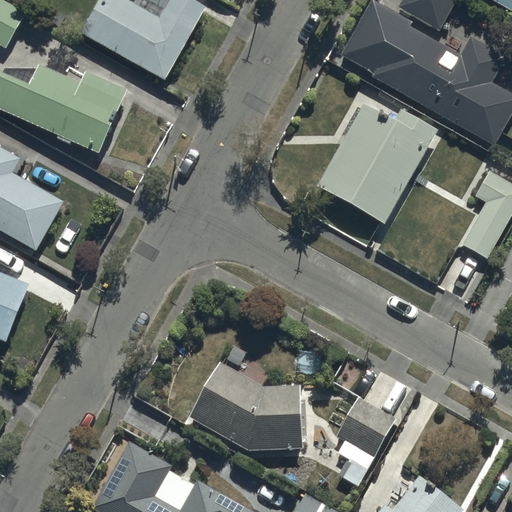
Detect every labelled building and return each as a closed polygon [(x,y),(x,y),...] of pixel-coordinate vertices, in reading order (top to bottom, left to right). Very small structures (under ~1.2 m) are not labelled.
[(408,0),(402,10),(439,33),(458,0),(408,0)] [(511,0),(484,0),(511,15),(511,0)] [(112,1),(87,45),(163,89),(204,18),(176,3),(161,29),(112,1)] [(23,19),(0,6),(0,51),(3,53),(23,19)] [(379,80),(499,147),(511,124),(511,97),(493,87),(507,62),(474,44),(465,61),(411,31),(413,27),(376,7),(355,44),(389,63),(379,80)] [(0,112),(97,160),(119,114),(43,76),(33,96),(7,83),(0,96),(0,112)] [(385,233),(437,141),(402,122),(396,133),(368,117),(322,198),(385,233)] [(0,233),(37,255),(63,210),(12,181),(22,163),(0,150),(0,233)] [(491,265),(511,230),(511,190),(493,179),(479,202),(491,209),(466,251),(491,265)] [(29,293),(0,280),(0,340),(9,344),(29,293)] [(221,374),(192,426),(249,459),(301,454),(301,395),(265,399),(221,374)] [(391,428),(359,410),(343,437),(375,456),(391,428)] [(171,474),(135,454),(101,511),(239,511),(201,491),(189,511),(158,511),(152,508),(171,474)] [(454,511),(421,485),(399,511),(454,511)] [(329,511),(312,502),(306,511),(329,511)]
